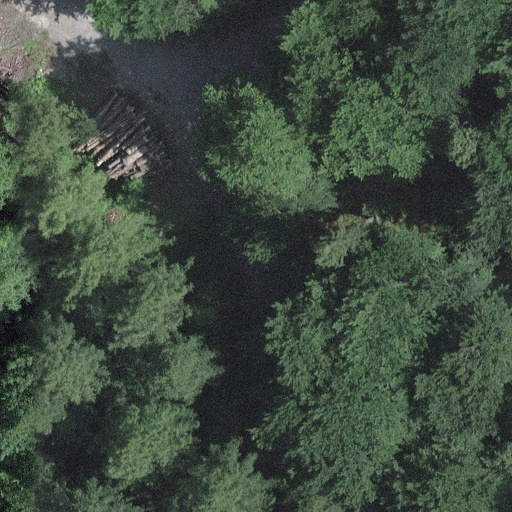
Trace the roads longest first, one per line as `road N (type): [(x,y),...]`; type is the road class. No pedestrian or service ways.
road 1 (track): [(362,511),(242,233),(213,126)]
road 2 (track): [(213,126),(47,0)]
road 3 (track): [(320,0),(272,46),(213,126)]
